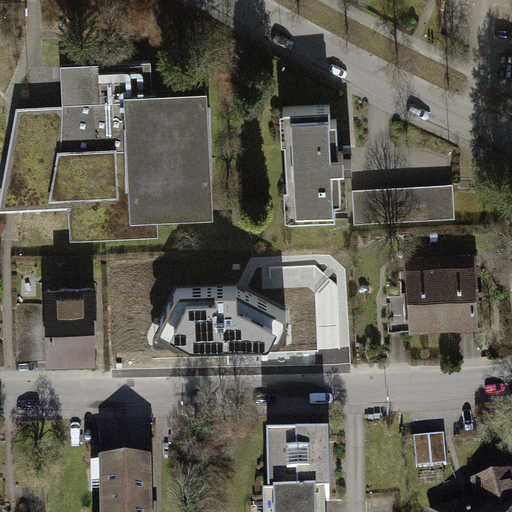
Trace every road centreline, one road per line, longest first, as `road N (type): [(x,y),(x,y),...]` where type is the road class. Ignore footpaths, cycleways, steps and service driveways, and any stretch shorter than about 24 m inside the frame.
road 1 (residential): [(511,370),(357,385),(0,394)]
road 2 (residential): [(240,0),(511,137)]
